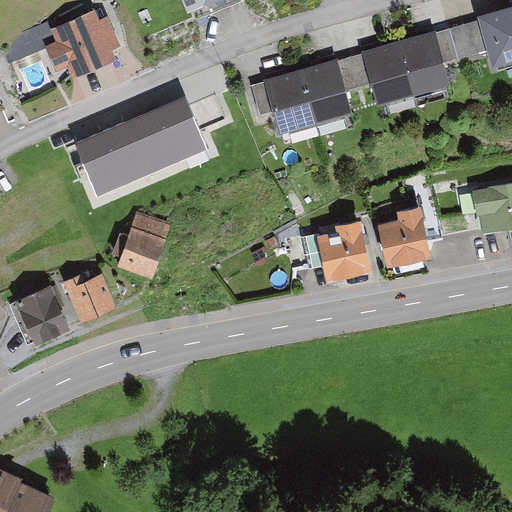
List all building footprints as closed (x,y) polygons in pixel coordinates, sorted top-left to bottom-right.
[(193,0),(197,10),(221,0),(193,0)] [(511,10),(481,19),(493,65),(511,59),(511,10)] [(94,13),(54,31),(60,43),(48,48),(57,69),(69,64),(74,76),(112,59),(108,50),(117,46),(106,20),(99,24),(94,13)] [(431,37),(367,55),(380,103),(445,85),(431,37)] [(335,64),(268,84),(282,132),(349,112),(335,64)] [(205,142),(183,94),(79,143),(102,190),(205,142)] [(511,182),(485,189),(494,234),(511,229),(511,182)] [(412,219),(393,222),(401,264),(450,254),(439,201),(410,207),(412,219)] [(173,223),(138,210),(118,261),(152,275),(173,223)] [(353,233),(335,237),(344,278),(390,268),(378,217),(351,223),(353,233)] [(303,235),(312,267),(326,264),(318,232),(303,235)] [(98,264),(66,277),(82,317),(114,304),(98,264)] [(54,281),(17,295),(35,342),(72,328),(54,281)] [(49,511),(57,496),(0,466),(0,511),(49,511)]
